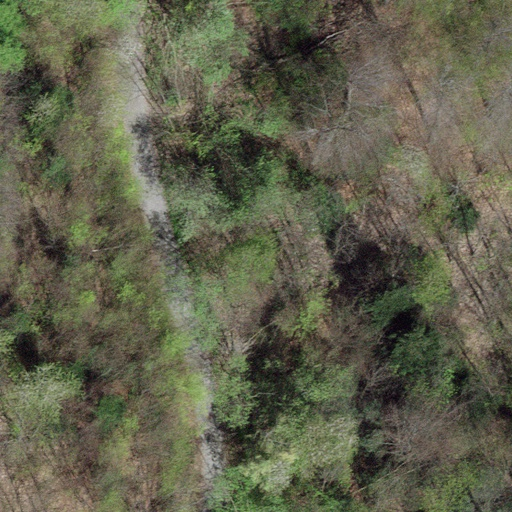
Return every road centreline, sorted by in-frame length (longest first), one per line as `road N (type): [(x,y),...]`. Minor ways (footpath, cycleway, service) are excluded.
road 1 (track): [(129,0),(141,170),(174,229),(219,439),(216,511)]
road 2 (track): [(23,0),(0,324)]
